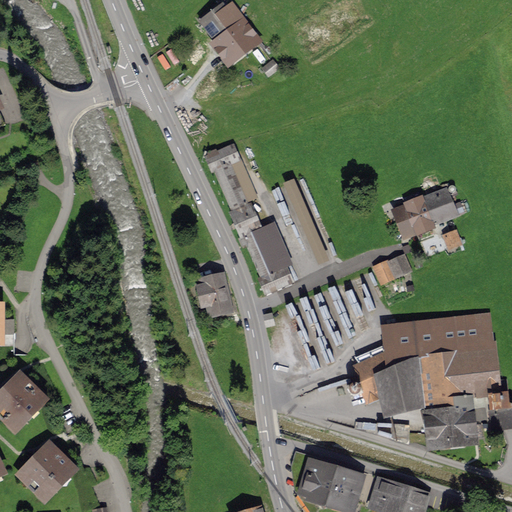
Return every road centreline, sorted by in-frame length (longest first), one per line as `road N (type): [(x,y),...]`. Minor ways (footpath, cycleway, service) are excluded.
road 1 (residential): [(54,110),(70,185),(34,294),(36,313),(96,436),(120,511)]
road 2 (secondary): [(145,78),(239,278),(268,441)]
road 3 (residential): [(268,441),(510,511)]
road 4 (unknown): [(252,318),(388,251)]
